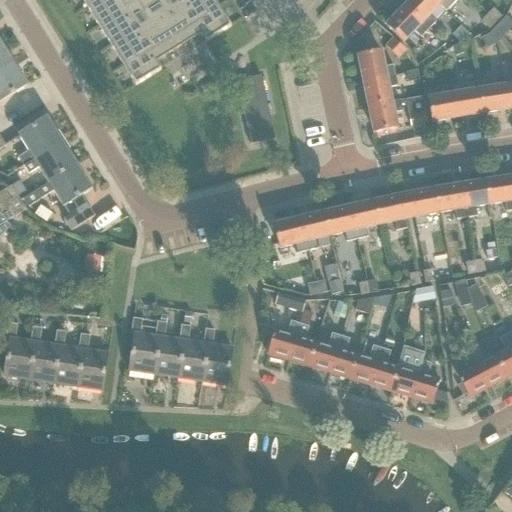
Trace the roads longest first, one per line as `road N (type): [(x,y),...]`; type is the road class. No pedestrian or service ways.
road 1 (residential): [(469,436),(434,438),(247,382),(255,285),(248,197)]
road 2 (unclassified): [(248,197),(166,218),(139,210),(10,0)]
road 3 (residential): [(350,177),(324,56),(376,0)]
road 4 (unclassified): [(511,146),(350,177)]
